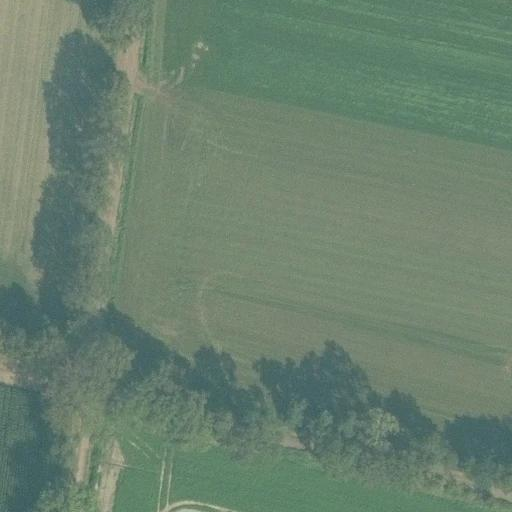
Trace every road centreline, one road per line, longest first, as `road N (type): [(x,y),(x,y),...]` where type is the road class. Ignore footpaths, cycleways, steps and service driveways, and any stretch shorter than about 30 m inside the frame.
road 1 (track): [(77,387),(511,500)]
road 2 (track): [(77,387),(62,511)]
